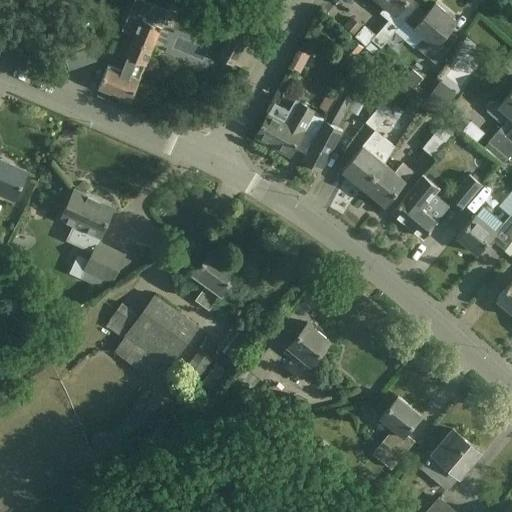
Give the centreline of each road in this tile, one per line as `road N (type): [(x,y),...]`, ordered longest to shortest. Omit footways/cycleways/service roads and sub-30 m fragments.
road 1 (tertiary): [(511,389),(329,233),(217,164)]
road 2 (tertiary): [(217,164),(0,69)]
road 3 (residential): [(217,164),(304,0)]
